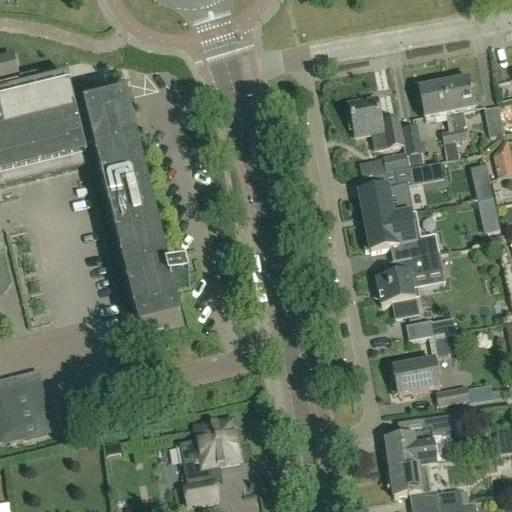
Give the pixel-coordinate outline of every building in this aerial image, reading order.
[(99,25),(97,0),(67,0),(61,0),(63,28),(99,25)] [(0,81),(18,77),(13,57),(0,60),(0,81)] [(469,82),(443,87),(458,164),(459,164),(456,146),(467,144),(465,132),(467,132),(464,116),(476,113),(469,82)] [(458,164),(443,87),(418,92),(425,124),(446,119),(449,134),(441,136),(447,166),(458,164)] [(0,191),(88,171),(85,158),(87,158),(86,153),(95,151),(140,335),(182,325),(127,102),(76,115),(70,88),(0,105),(0,191)] [(398,121),(381,125),(377,106),(367,108),(366,104),(348,107),(355,142),(371,138),(373,148),(375,152),(379,154),(383,154),(403,150),(398,121)] [(499,110),(484,113),(489,142),(504,139),(499,110)] [(422,157),(417,129),(402,132),(407,160),(422,157)] [(384,164),(386,177),(393,175),(406,173),(404,160),(384,164)] [(419,170),(406,173),(393,175),(397,188),(422,184),(421,180),(433,178),(432,170),(420,172),(419,170)] [(408,202),(390,206),(387,193),(397,190),(397,188),(393,175),(386,177),(373,179),(375,194),(359,197),(365,228),(412,219),(408,202)] [(416,218),(412,219),(365,228),(367,237),(362,238),(365,255),(370,254),(371,256),(388,253),(391,268),(436,259),(439,258),(435,239),(421,242),(416,218)] [(415,304),(410,276),(414,276),(414,278),(439,273),(436,259),(391,268),(385,269),(387,281),(376,283),(381,311),(393,308),(396,323),(418,319),(415,304)] [(436,340),(434,325),(408,330),(411,345),(436,340)] [(392,373),(394,386),(390,387),(392,400),(397,399),(397,400),(438,393),(433,365),(392,373)] [(38,374),(0,381),(0,442),(49,433),(38,374)] [(439,396),(442,410),(470,405),(467,391),(439,396)] [(487,431),(486,418),(470,421),(469,418),(450,421),(450,419),(424,423),(426,437),(432,436),(432,437),(452,435),(487,431)] [(210,469),(240,464),(233,426),(197,432),(199,445),(181,448),(189,489),(184,490),(188,509),(219,503),(216,484),(213,484),(210,469)] [(390,474),(436,467),(432,437),(432,436),(426,437),(414,438),(414,441),(381,446),(383,460),(387,459),(390,474)] [(177,449),(163,451),(166,465),(179,463),(177,449)] [(182,485),(181,465),(161,466),(162,486),(182,485)] [(422,497),(431,496),(426,469),(436,467),(390,474),(394,502),(423,497),(422,497)] [(437,511),(462,507),(460,493),(435,498),(437,511)]
